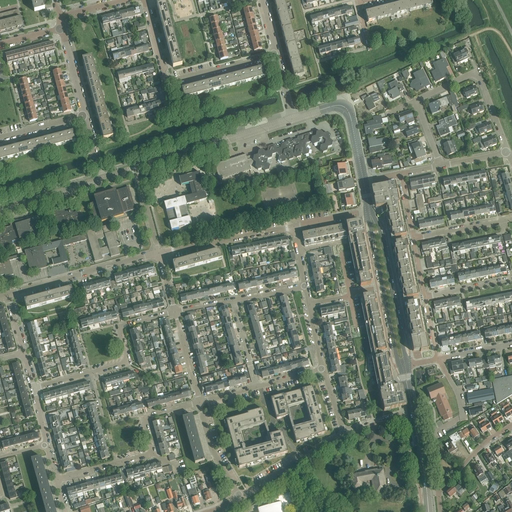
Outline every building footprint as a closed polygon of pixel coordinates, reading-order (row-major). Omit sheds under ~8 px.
[(42,0),(31,0),(34,12),(45,10),(43,3),(44,1),(42,0)] [(273,0),(277,14),(287,11),(283,0),(273,0)] [(430,0),(415,0),(414,1),(416,10),(432,6),(430,0)] [(414,1),(397,5),(400,14),(416,10),(414,1)] [(166,3),(156,5),(161,21),(170,19),(166,5),(166,3)] [(397,5),(381,9),(384,18),(400,14),(397,5)] [(139,8),(132,10),(134,17),(141,15),(139,8)] [(243,10),(245,16),(253,14),(251,8),(243,10)] [(345,9),(339,10),(341,17),(344,16),(345,18),(347,17),(346,15),(345,9)] [(384,18),(381,9),(365,13),(368,23),(384,18)] [(19,10),(13,12),(18,29),(23,28),(19,10)] [(132,10),(126,11),(128,19),(134,17),(132,10)] [(126,11),(120,13),(122,20),(123,23),(129,22),(128,19),(126,11)] [(287,11),(277,14),(281,30),(291,27),(287,11)] [(13,12),(7,13),(12,30),(18,29),(13,12)] [(7,13),(2,14),(7,32),(12,30),(7,13)] [(120,13),(114,15),(116,22),(122,20),(120,13)] [(114,15),(108,16),(109,24),(116,22),(114,15)] [(108,16),(101,18),(102,21),(100,21),(101,27),(103,27),(103,25),(109,24),(108,16)] [(210,19),(211,25),(219,23),(217,17),(210,19)] [(170,19),(161,21),(165,37),(174,34),(170,19)] [(291,27),(281,30),(286,46),(295,43),(291,27)] [(174,34),(165,37),(169,52),(178,50),(174,34)] [(354,37),(352,37),(354,46),(360,44),(359,38),(355,39),(354,37)] [(260,43),(252,45),(254,52),(262,50),(262,49),(260,43)] [(295,43),(286,46),(290,62),(299,59),(295,43)] [(135,46),(135,49),(137,55),(143,54),(141,47),(141,44),(135,46)] [(465,50),(459,53),(463,61),(469,59),(468,56),(471,55),(467,47),(464,48),(465,50)] [(178,50),(169,52),(173,68),(182,65),(178,50)] [(120,60),(118,53),(118,51),(109,53),(110,59),(113,58),(114,61),(120,60)] [(227,52),(219,54),(220,60),(228,58),(227,52)] [(463,61),(459,53),(454,56),(453,54),(450,55),(454,63),(456,62),(458,64),(463,61)] [(92,56),(82,59),(87,75),(96,73),(92,56)] [(299,59),(290,62),(294,78),(303,76),(299,59)] [(444,59),(443,60),(433,65),(434,65),(437,71),(432,74),(432,73),(436,82),(449,76),(445,68),(448,67),(444,59)] [(146,67),(141,68),(142,75),(145,74),(146,77),(149,76),(146,67)] [(262,68),(254,70),(257,80),(265,78),(262,68)] [(53,72),(54,78),(62,76),(61,70),(53,72)] [(254,70),(246,72),(249,82),(257,80),(254,70)] [(412,82),(412,83),(411,84),(411,85),(411,86),(411,87),(411,88),(412,89),(413,89),(414,89),(415,89),(416,92),(429,85),(422,71),(413,75),(414,75),(417,81),(412,83),(412,82)] [(246,72),(238,75),(241,84),(249,82),(246,72)] [(96,73),(87,75),(91,91),(100,89),(96,73)] [(126,82),(123,73),(117,74),(118,75),(117,76),(118,76),(120,84),(126,82)] [(238,75),(230,77),(233,86),(241,84),(238,75)] [(230,77),(222,79),(225,88),(233,86),(230,77)] [(19,81),(20,87),(28,85),(27,79),(19,81)] [(222,79),(214,81),(217,90),(225,88),(222,79)] [(214,81),(206,83),(209,92),(217,90),(214,81)] [(392,91),(388,93),(390,97),(391,96),(393,100),(400,96),(399,93),(404,91),(401,84),(398,86),(396,81),(389,85),(392,91)] [(206,83),(198,85),(201,95),(209,92),(206,83)] [(198,85),(190,87),(193,97),(201,95),(198,85)] [(193,97),(190,87),(182,89),(184,99),(193,97)] [(475,87),(463,91),(466,99),(477,94),(475,87)] [(100,89),(91,91),(95,107),(105,105),(100,89)] [(368,95),(361,98),(363,101),(365,100),(367,104),(366,104),(369,111),(375,109),(372,104),(380,101),(376,93),(369,97),(368,95)] [(428,106),(432,115),(439,112),(439,113),(441,112),(440,110),(439,108),(449,104),(450,107),(451,107),(454,105),(451,96),(446,98),(436,102),(437,103),(428,106)] [(156,100),(150,101),(152,112),(159,110),(157,103),(156,100)] [(144,103),(144,106),(146,113),(152,112),(150,101),(144,103)] [(163,101),(157,103),(159,110),(165,109),(163,101)] [(481,104),(470,108),(473,115),(484,111),(481,104)] [(70,105),(62,107),(64,113),(71,111),(70,105)] [(105,105),(95,107),(99,123),(109,121),(105,105)] [(144,106),(138,108),(140,115),(146,113),(144,106)] [(134,107),(132,108),(132,109),(134,117),(140,115),(138,108),(135,109),(134,107)] [(134,117),(132,109),(125,111),(127,118),(134,117)] [(410,111),(397,116),(400,123),(406,121),(407,124),(414,122),(410,111)] [(36,114),(28,116),(30,122),(37,120),(36,114)] [(440,126),(436,127),(440,137),(450,134),(453,132),(451,127),(457,125),(453,116),(444,120),(446,123),(442,124),(442,125),(440,126)] [(364,126),(366,135),(373,134),(372,130),(381,129),(380,125),(382,124),(380,117),(373,118),(374,121),(370,122),(370,124),(367,125),(367,126),(365,127),(364,126)] [(109,121),(99,123),(103,140),(113,137),(109,121)] [(488,123),(477,127),(480,135),(491,131),(488,123)] [(407,125),(400,128),(401,132),(404,131),(407,138),(418,134),(416,126),(408,129),(407,125)] [(73,132),(64,134),(67,144),(75,142),(73,132)] [(254,163),(256,164),(255,168),(258,171),(262,170),(265,172),(269,171),(270,167),(267,164),(268,160),(271,159),(272,155),(276,154),(279,156),(278,160),(281,163),(285,162),(286,158),(289,161),(293,160),(294,156),(297,158),(301,157),(301,153),(304,156),(308,155),(309,150),(306,148),(307,144),(311,143),(314,145),(318,144),(321,147),(320,151),(323,154),(327,152),(328,148),(332,147),(333,143),(330,140),(330,136),(327,133),(323,135),(320,132),(316,133),(315,132),(311,133),(311,135),(309,133),(303,135),(303,137),(301,136),(297,137),(297,139),(293,141),(292,139),(286,141),(285,143),(281,144),(281,146),(277,148),(274,145),(268,147),(268,151),(264,152),(262,151),(258,152),(257,156),(254,157),(253,161),(254,163)] [(64,134),(56,136),(59,146),(67,144),(64,134)] [(56,136),(48,139),(51,148),(59,146),(56,136)] [(481,142),(479,143),(482,150),(485,148),(485,149),(496,144),(494,137),(482,141),(481,142)] [(375,138),(368,139),(370,148),(369,148),(370,154),(382,152),(381,146),(387,145),(386,139),(376,141),(375,138)] [(48,139),(40,141),(43,150),(51,148),(48,139)] [(40,141),(32,143),(35,152),(43,150),(40,141)] [(415,141),(407,144),(409,148),(408,148),(411,154),(414,153),(423,150),(420,143),(417,145),(415,141)] [(450,142),(443,145),(447,156),(457,152),(456,148),(453,149),(450,142)] [(32,143),(24,145),(27,154),(35,152),(32,143)] [(24,145),(16,147),(19,156),(27,154),(24,145)] [(16,147),(8,149),(11,158),(19,156),(16,147)] [(8,149),(0,151),(3,160),(11,158),(8,149)] [(414,161),(411,162),(412,165),(415,164),(423,161),(421,158),(425,157),(423,150),(414,153),(416,160),(414,161)] [(377,161),(371,162),(373,169),(377,169),(377,170),(382,169),(381,166),(392,164),(390,156),(384,157),(384,154),(377,156),(378,158),(377,158),(377,161)] [(254,163),(253,161),(254,157),(252,156),(247,157),(246,155),(214,165),(219,180),(251,170),(250,167),(254,163)] [(334,168),(334,169),(334,170),(335,171),(335,172),(336,172),(337,172),(338,176),(339,181),(344,180),(351,179),(348,163),(344,164),(344,165),(336,167),(335,167),(335,168),(334,168)] [(189,215),(186,206),(207,200),(205,192),(197,194),(193,183),(202,181),(200,173),(179,178),(181,186),(183,186),(186,197),(164,203),(166,211),(169,223),(171,231),(192,225),(190,217),(189,217),(189,216),(190,215),(189,215)] [(339,181),(337,181),(340,194),(347,192),(346,191),(353,190),(353,192),(354,192),(351,179),(344,180),(339,181)] [(383,207),(389,239),(406,236),(399,201),(398,192),(397,192),(395,183),(386,185),(387,186),(378,187),(380,198),(382,208),(383,207)] [(116,190),(94,197),(96,203),(90,204),(94,219),(100,217),(102,223),(123,216),(123,214),(135,210),(130,192),(128,188),(126,188),(116,191),(116,190)] [(346,197),(344,197),(345,197),(347,206),(346,206),(346,207),(352,206),(353,207),(352,207),(357,206),(354,193),(346,195),(346,197)] [(484,204),(485,207),(486,214),(492,213),(492,212),(496,212),(494,202),(490,202),(491,206),(488,207),(487,203),(484,204)] [(56,209),(51,210),(56,228),(64,225),(65,228),(72,226),(73,229),(81,227),(77,212),(73,213),(72,210),(65,212),(64,209),(57,212),(56,209)] [(424,222),(424,218),(417,220),(419,230),(426,228),(424,222)] [(23,220),(15,222),(10,224),(11,227),(3,229),(4,232),(0,233),(0,252),(6,250),(5,247),(13,245),(12,242),(31,236),(32,239),(40,237),(35,219),(30,221),(28,222),(24,223),(23,220)] [(362,221),(361,221),(346,224),(346,226),(344,226),(347,239),(357,284),(360,284),(360,287),(371,285),(370,283),(372,282),(371,277),(370,277),(370,274),(369,268),(370,268),(368,258),(367,258),(366,253),(367,253),(363,229),(362,221)] [(30,273),(37,271),(38,272),(41,271),(41,270),(48,268),(43,252),(58,248),(61,258),(52,261),(53,266),(68,262),(64,247),(89,240),(95,262),(94,262),(94,263),(103,260),(102,256),(110,254),(111,257),(111,258),(120,255),(119,255),(117,248),(121,247),(120,244),(121,244),(120,243),(120,244),(116,231),(112,233),(110,225),(111,225),(103,227),(102,228),(104,231),(95,234),(94,230),(85,233),(86,232),(87,234),(62,241),(24,251),(25,254),(0,260),(0,276),(5,275),(5,277),(6,277),(13,275),(13,273),(10,261),(26,257),(30,273)] [(344,225),(338,226),(341,240),(346,239),(344,225)] [(338,226),(332,227),(335,241),(341,240),(338,226)] [(332,227),(326,228),(329,242),(335,241),(332,227)] [(326,228),(320,229),(323,243),(329,242),(326,228)] [(320,229),(314,231),(317,245),(323,243),(320,229)] [(314,231),(308,232),(311,246),(317,245),(314,231)] [(302,233),(304,243),(304,247),(311,246),(308,232),(302,233)] [(287,237),(280,239),(282,247),(289,246),(290,251),(293,251),(291,241),(288,241),(287,237)] [(494,238),(488,239),(489,246),(492,246),(493,249),(494,249),(495,256),(497,255),(496,249),(494,238)] [(280,239),(273,240),(275,249),(279,248),(279,250),(282,250),(282,247),(280,239)] [(273,240),(266,241),(268,250),(275,249),(273,240)] [(440,241),(441,248),(442,251),(448,249),(446,240),(440,241)] [(266,241),(259,243),(261,252),(265,251),(265,253),(268,253),(268,250),(266,241)] [(407,241),(390,244),(400,292),(402,300),(418,297),(407,241)] [(259,243),(252,244),(254,253),(261,252),(259,243)] [(252,244),(245,245),(247,254),(251,253),(251,256),(254,255),(254,253),(252,244)] [(245,245),(238,247),(240,256),(242,255),(243,258),(247,257),(247,254),(245,245)] [(460,252),(458,245),(452,246),(454,253),(457,253),(457,256),(460,255),(460,252)] [(240,256),(238,247),(231,248),(232,253),(229,253),(230,261),(233,260),(233,257),(240,256)] [(212,253),(214,262),(222,260),(219,251),(212,253)] [(212,253),(204,255),(206,264),(214,262),(212,253)] [(204,255),(196,257),(199,266),(206,264),(204,255)] [(196,257),(188,259),(191,268),(199,266),(196,257)] [(188,259),(181,261),(183,270),(191,268),(188,259)] [(181,261),(173,263),(175,273),(183,270),(181,261)] [(499,263),(500,267),(501,274),(507,273),(506,265),(502,266),(502,263),(499,263)] [(152,265),(146,267),(148,274),(155,273),(152,265)] [(146,267),(140,269),(142,276),(145,275),(146,278),(149,277),(148,274),(146,267)] [(140,269),(133,270),(135,278),(142,276),(140,269)] [(289,269),(290,272),(292,279),(297,278),(296,271),(293,272),(292,269),(289,269)] [(133,270),(127,272),(129,280),(135,278),(133,270)] [(127,272),(120,274),(122,281),(123,284),(129,282),(129,280),(127,272)] [(120,274),(114,276),(115,281),(112,282),(114,289),(117,288),(117,286),(123,284),(122,281),(120,274)] [(109,279),(102,281),(104,288),(110,287),(111,290),(114,289),(112,282),(110,283),(109,279)] [(102,281),(96,283),(98,290),(104,288),(102,281)] [(96,283),(89,284),(91,292),(98,290),(96,283)] [(91,292),(89,284),(83,286),(84,289),(81,290),(85,306),(88,305),(85,294),(91,292)] [(71,288),(63,291),(66,300),(74,298),(71,288)] [(63,291),(56,293),(58,302),(66,300),(63,291)] [(56,293),(48,295),(50,304),(58,302),(56,293)] [(48,295),(40,297),(43,306),(50,304),(48,295)] [(373,297),(373,295),(362,297),(363,300),(360,301),(378,391),(380,391),(380,394),(381,403),(382,403),(384,412),(391,410),(391,409),(406,406),(405,397),(404,398),(403,395),(404,395),(402,386),(394,388),(393,386),(394,386),(389,363),(388,363),(387,356),(385,356),(384,351),(387,350),(382,325),(381,326),(380,321),(381,321),(379,311),(378,311),(377,306),(376,306),(375,303),(376,302),(375,297),(373,297)] [(281,301),(277,302),(277,305),(281,304),(288,302),(286,296),(280,298),(281,301)] [(40,297),(32,299),(35,308),(43,306),(40,297)] [(35,308),(32,299),(25,301),(27,310),(35,308)] [(153,300),(150,301),(152,310),(158,309),(156,302),(154,303),(153,300)] [(247,307),(249,313),(258,310),(259,310),(258,307),(255,308),(254,305),(255,305),(254,302),(249,303),(250,306),(247,307)] [(419,302),(403,305),(408,335),(409,335),(409,337),(409,338),(410,338),(413,352),(416,352),(420,351),(420,352),(421,352),(429,350),(419,302)] [(120,307),(117,308),(119,315),(122,314),(123,318),(129,317),(127,310),(127,307),(121,309),(120,307)] [(258,310),(249,313),(250,319),(257,317),(256,314),(259,313),(258,310)] [(34,321),(27,323),(27,325),(29,331),(36,329),(34,324),(34,321)] [(160,326),(161,329),(170,327),(168,321),(162,322),(163,326),(160,326)] [(69,335),(65,336),(66,340),(77,337),(76,334),(76,332),(75,332),(75,331),(72,332),(72,330),(68,331),(69,335)] [(233,330),(227,331),(228,334),(225,335),(226,338),(228,337),(235,335),(233,330)] [(296,331),(289,333),(286,334),(288,339),(291,339),(291,338),(297,337),(296,331)] [(171,332),(165,334),(162,335),(164,341),(166,340),(173,338),(171,332)] [(199,333),(196,333),(190,335),(191,341),(198,339),(197,336),(200,335),(199,333)] [(265,333),(262,334),(255,336),(257,342),(263,340),(262,337),(265,336),(265,333)] [(141,335),(131,337),(133,343),(139,341),(142,340),(141,335)] [(447,336),(448,339),(449,346),(456,345),(454,338),(451,338),(450,335),(447,336)] [(77,337),(66,340),(68,346),(72,345),(78,343),(77,337)] [(288,339),(290,345),(292,344),(299,342),(297,337),(291,338),(291,339),(288,339)] [(42,340),(32,343),(34,349),(40,347),(40,343),(43,342),(42,340)] [(228,347),(229,349),(238,347),(236,341),(230,343),(231,346),(228,347)] [(69,349),(70,352),(80,349),(78,343),(72,345),(73,348),(69,349)] [(268,345),(258,347),(260,353),(266,351),(266,348),(268,348),(268,345)] [(40,347),(34,349),(35,355),(42,353),(45,352),(43,346),(41,347),(40,347)] [(144,346),(135,349),(136,354),(143,352),(142,349),(144,349),(144,346)] [(80,349),(70,352),(71,357),(72,357),(82,355),(80,349)] [(240,353),(233,354),(230,355),(232,361),(235,360),(241,358),(240,353)] [(82,355),(72,357),(74,363),(83,360),(82,355)] [(203,357),(196,358),(198,364),(204,362),(207,361),(205,356),(203,357)] [(144,358),(138,360),(139,366),(141,365),(142,368),(148,367),(147,364),(146,364),(145,361),(148,360),(147,358),(144,358)] [(300,358),(301,361),(303,368),(309,366),(307,360),(304,360),(303,358),(300,358)] [(490,369),(496,368),(495,365),(494,358),(488,359),(488,361),(485,362),(487,369),(490,368),(490,369)] [(482,359),(475,361),(477,367),(483,366),(483,370),(487,369),(485,362),(485,361),(482,361),(482,359)] [(83,360),(74,363),(75,365),(77,364),(78,368),(81,367),(81,370),(86,369),(83,360)] [(477,367),(475,361),(469,362),(466,363),(469,377),(473,376),(472,368),(477,367)] [(462,362),(452,364),(453,368),(454,373),(454,372),(464,370),(462,362)] [(268,377),(267,371),(266,368),(260,369),(263,379),(268,377)] [(47,370),(40,372),(42,378),(45,377),(46,380),(52,378),(51,375),(48,376),(47,370)] [(133,372),(127,374),(129,380),(135,379),(135,381),(138,380),(137,376),(134,377),(133,372)] [(245,377),(239,378),(241,385),(247,383),(246,380),(249,379),(248,373),(244,374),(245,377)] [(511,376),(492,381),(492,382),(497,405),(511,395),(511,376)] [(106,386),(112,385),(110,378),(104,380),(105,383),(102,383),(104,391),(107,390),(106,386)] [(211,386),(210,383),(201,386),(203,392),(206,391),(206,394),(212,393),(211,386)] [(434,399),(434,400),(441,417),(442,417),(444,421),(452,418),(450,413),(451,413),(444,394),(445,394),(444,393),(442,386),(441,386),(441,384),(427,390),(427,391),(429,394),(428,394),(428,395),(429,395),(428,395),(429,396),(430,398),(431,400),(434,399)] [(180,388),(181,393),(183,399),(191,397),(189,388),(183,389),(183,387),(180,388)] [(276,420),(289,416),(287,407),(308,401),(309,407),(307,408),(310,418),(312,417),(314,424),(292,429),(296,443),(311,439),(311,437),(325,433),(312,387),(271,399),(276,420)] [(493,390),(467,395),(469,404),(495,399),(493,390)] [(163,395),(164,398),(166,404),(171,403),(170,396),(169,394),(163,395)] [(157,397),(158,399),(160,406),(166,404),(164,398),(160,399),(160,396),(157,397)] [(154,407),(152,401),(149,402),(149,399),(145,400),(146,403),(147,403),(148,409),(154,407)] [(96,403),(82,406),(83,410),(88,409),(89,414),(97,412),(96,409),(97,408),(96,406),(97,406),(96,403)] [(475,408),(469,409),(470,416),(473,416),(473,417),(476,416),(476,415),(479,415),(479,413),(484,412),(482,407),(483,406),(483,403),(474,405),(475,408)] [(118,406),(118,409),(120,416),(126,414),(124,408),(121,408),(120,406),(118,406)] [(505,406),(503,407),(504,410),(505,412),(503,413),(507,419),(511,416),(505,406)] [(226,421),(227,425),(239,468),(261,462),(261,461),(288,453),(282,432),(269,436),(272,445),(243,453),(241,447),(244,446),(241,436),(239,437),(237,430),(266,422),(262,409),(247,413),(247,415),(226,421)] [(49,419),(51,425),(59,423),(61,422),(58,412),(48,415),(49,415),(50,419),(49,419)] [(496,412),(493,413),(500,423),(504,421),(500,415),(499,416),(497,414),(496,412)] [(493,413),(491,415),(492,417),(494,416),(495,418),(491,420),(495,426),(500,423),(493,413)] [(182,418),(185,426),(195,423),(195,421),(194,422),(192,415),(182,418)] [(484,419),(481,421),(488,431),(492,428),(488,422),(486,419),(484,420),(484,419)] [(481,421),(479,423),(480,425),(481,427),(479,428),(483,434),(488,431),(481,421)] [(195,423),(185,426),(187,433),(196,431),(195,425),(195,424),(195,423)] [(474,427),(468,430),(470,433),(474,439),(479,436),(475,429),(474,427)] [(196,431),(187,433),(189,441),(199,438),(199,437),(198,437),(196,431)] [(452,442),(446,446),(448,450),(450,454),(457,450),(454,444),(461,440),(457,433),(450,438),(452,442)] [(199,438),(189,441),(191,448),(200,446),(199,440),(200,439),(199,438)] [(200,446),(191,448),(193,456),(203,453),(203,452),(202,452),(200,446)] [(510,458),(507,453),(505,454),(503,452),(504,452),(501,447),(494,451),(497,456),(498,456),(499,458),(502,456),(500,454),(501,454),(502,456),(505,461),(510,458)] [(168,449),(160,452),(162,457),(168,456),(169,459),(175,457),(174,454),(169,455),(168,449)] [(203,453),(193,456),(195,464),(200,462),(202,462),(203,462),(203,461),(204,461),(203,455),(204,454),(203,453)] [(486,457),(485,458),(489,465),(492,464),(494,467),(496,466),(494,461),(495,461),(491,455),(489,457),(488,456),(486,456),(486,457)] [(31,459),(33,467),(44,464),(43,463),(42,463),(41,457),(31,459)] [(72,462),(70,463),(62,465),(63,471),(74,468),(72,462)] [(160,462),(154,464),(156,472),(162,470),(163,475),(166,474),(165,468),(162,469),(160,462)] [(44,464),(33,467),(35,475),(45,472),(43,466),(44,466),(44,464)] [(477,467),(474,469),(474,470),(476,474),(475,474),(477,477),(481,483),(482,486),(489,482),(487,479),(484,474),(480,468),(478,469),(477,467)] [(132,470),(134,478),(134,481),(140,479),(139,476),(137,469),(132,470)] [(126,474),(123,474),(125,480),(126,484),(132,482),(131,479),(134,478),(132,470),(128,471),(128,470),(125,470),(125,471),(125,470),(126,474)] [(365,474),(358,475),(353,476),(355,488),(361,487),(360,482),(373,479),(374,483),(373,484),(374,489),(376,488),(377,494),(386,493),(382,471),(377,472),(377,471),(365,473),(365,474)] [(45,472),(35,475),(37,482),(48,480),(47,478),(45,472)] [(123,474),(115,477),(117,484),(123,483),(122,481),(125,480),(123,474)] [(191,490),(188,491),(193,506),(200,503),(198,497),(194,487),(195,486),(194,485),(193,484),(196,483),(194,476),(189,478),(191,484),(189,485),(191,490)] [(48,480),(37,482),(40,490),(49,487),(47,481),(48,481),(48,480)] [(458,494),(464,489),(460,484),(455,489),(453,487),(446,493),(451,498),(457,492),(458,494)] [(49,487),(40,490),(42,498),(52,495),(52,493),(51,493),(49,487)] [(77,495),(75,487),(67,490),(69,500),(78,498),(77,495)] [(503,490),(499,494),(501,499),(506,496),(511,493),(509,487),(503,490)] [(208,490),(203,492),(206,501),(212,500),(208,490)] [(282,511),(282,509),(295,505),(296,505),(289,493),(274,498),(276,505),(258,510),(258,511),(282,511)] [(52,495),(42,498),(44,505),(53,503),(52,496),(52,495)] [(184,498),(179,500),(182,509),(187,508),(184,498)] [(168,504),(162,506),(164,511),(167,511),(173,511),(171,502),(168,503),(168,504)] [(53,503),(44,505),(45,511),(48,511),(56,510),(56,508),(55,509),(53,503)] [(461,510),(458,511),(464,511),(468,510),(471,507),(468,503),(465,506),(463,508),(464,510),(462,511),(461,510)]
